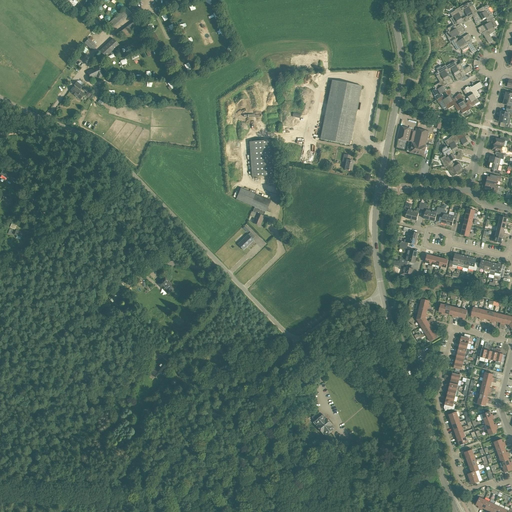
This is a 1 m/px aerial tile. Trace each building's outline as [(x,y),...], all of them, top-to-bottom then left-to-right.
[(463,5),(459,8),(463,14),(466,12),(469,18),(472,17),(471,15),(472,14),(468,8),(470,6),(468,3),(463,6),(463,5)] [(473,5),(470,6),(468,8),(472,14),(471,15),(472,17),(473,16),(475,18),(473,19),(475,21),(480,18),(479,15),(485,12),(484,10),(483,7),(477,11),(473,5)] [(480,18),(475,21),(475,22),(476,25),(483,20),(482,19),(486,17),(487,20),(493,17),(494,16),(491,12),(488,8),(490,7),(489,6),(489,5),(488,5),(487,5),(486,5),(483,7),(484,10),(485,12),(479,15),(480,18)] [(113,29),(131,12),(125,6),(107,22),(113,29)] [(463,14),(459,8),(455,10),(455,11),(450,13),(453,17),(454,16),(458,22),(460,21),(461,23),(464,22),(460,16),(463,14)] [(453,17),(450,19),(454,25),(447,28),(449,31),(450,33),(457,29),(458,32),(464,28),(463,28),(462,26),(461,26),(459,24),(461,23),(460,21),(458,22),(454,16),(453,17)] [(493,17),(487,20),(486,21),(488,24),(485,26),(484,24),(478,28),(479,31),(485,28),(486,30),(493,26),(494,28),(498,26),(495,22),(495,21),(493,17)] [(485,28),(479,31),(479,32),(480,34),(482,33),(489,43),(493,41),(490,35),(496,31),(494,28),(493,26),(486,30),(485,28)] [(449,31),(445,33),(448,38),(450,42),(457,38),(455,36),(458,34),(459,35),(466,31),(464,28),(458,32),(457,29),(450,33),(449,31)] [(153,34),(150,35),(156,46),(159,44),(153,34)] [(457,38),(450,42),(450,43),(451,42),(454,46),(457,50),(461,48),(460,46),(466,42),(465,40),(470,36),(468,34),(462,38),(463,39),(460,41),(458,38),(457,38)] [(471,36),(470,36),(465,40),(466,42),(460,46),(461,48),(462,51),(468,47),(472,53),(477,51),(470,40),(472,39),(471,36)] [(113,38),(99,51),(105,58),(119,45),(113,38)] [(96,46),(89,39),(85,43),(92,51),(96,46)] [(446,65),(445,65),(449,72),(450,73),(453,71),(455,74),(454,75),(457,81),(460,80),(457,74),(459,72),(456,66),(457,65),(455,61),(451,64),(450,64),(446,66),(446,65)] [(460,63),(457,65),(456,66),(459,72),(457,74),(460,80),(461,80),(463,79),(462,77),(473,70),(470,66),(464,69),(460,63)] [(449,72),(445,65),(441,67),(441,66),(436,69),(438,70),(437,71),(438,72),(435,74),(437,76),(441,74),(445,80),(447,78),(451,84),(454,83),(450,76),(448,76),(447,73),(449,72)] [(99,66),(86,71),(90,79),(98,76),(99,78),(103,76),(99,66)] [(441,74),(437,76),(436,76),(440,82),(434,86),(436,89),(437,90),(443,87),(444,88),(446,87),(445,85),(447,84),(448,85),(450,84),(451,84),(447,78),(445,80),(441,74)] [(332,80),(323,123),(320,139),(350,145),(361,86),(332,80)] [(476,99),(477,98),(480,97),(476,90),(483,87),(480,82),(469,89),(468,86),(466,88),(465,89),(469,94),(472,93),(476,99)] [(75,87),(71,92),(80,99),(84,94),(78,90),(75,87)] [(437,90),(436,89),(432,91),(435,95),(434,96),(437,100),(443,96),(442,93),(448,90),(446,87),(444,88),(443,87),(437,90)] [(469,94),(465,89),(463,90),(467,97),(468,96),(470,99),(467,101),(468,102),(471,108),(475,105),(480,102),(477,98),(476,99),(472,93),(469,94)] [(457,95),(461,101),(458,102),(462,109),(460,110),(462,113),(467,111),(472,109),(471,108),(468,102),(465,104),(463,101),(464,100),(460,93),(457,95)] [(445,99),(443,96),(437,100),(439,104),(440,104),(443,109),(443,108),(444,110),(447,108),(445,104),(451,100),(451,99),(453,98),(451,95),(445,99)] [(454,99),(453,98),(451,99),(451,100),(445,104),(447,108),(448,109),(454,105),(458,111),(460,110),(462,109),(458,102),(461,101),(457,95),(455,97),(456,98),(454,99)] [(504,100),(503,104),(510,106),(509,109),(511,110),(511,109),(511,100),(504,98),(504,100)] [(508,118),(500,116),(499,122),(506,124),(505,127),(508,128),(509,124),(507,124),(508,118)] [(435,121),(435,122),(434,128),(440,129),(442,123),(435,121)] [(400,127),(397,139),(409,141),(413,142),(413,143),(410,152),(424,155),(426,146),(429,132),(416,129),(416,132),(411,131),(412,129),(400,127)] [(454,136),(458,143),(459,144),(462,142),(464,146),(469,143),(468,143),(472,141),(468,135),(467,136),(464,131),(459,134),(458,134),(454,136)] [(454,151),(455,150),(457,149),(457,150),(458,149),(455,144),(458,143),(454,136),(454,135),(449,138),(450,138),(445,141),(447,146),(450,145),(454,151)] [(494,144),(504,147),(505,141),(508,141),(509,138),(503,137),(502,140),(496,138),(495,144),(494,144)] [(249,142),(251,166),(252,177),(277,175),(274,140),(249,142)] [(504,147),(494,144),(492,151),(498,152),(497,155),(498,155),(504,157),(504,154),(502,153),(503,151),(502,150),(503,147),(504,147)] [(450,145),(447,146),(443,149),(442,151),(445,156),(446,158),(453,154),(454,151),(450,145)] [(350,156),(344,154),(342,161),(346,162),(345,169),(351,170),(353,161),(349,160),(350,156)] [(453,154),(446,158),(445,156),(440,158),(443,164),(446,168),(447,168),(453,164),(451,161),(456,158),(456,157),(455,158),(454,156),(453,154)] [(491,156),(489,163),(499,165),(501,159),(503,160),(504,157),(498,155),(497,158),(491,156)] [(454,163),(453,164),(447,168),(449,172),(450,172),(453,177),(458,174),(458,175),(464,172),(462,168),(463,168),(460,163),(456,166),(454,163)] [(499,165),(489,163),(487,169),(494,170),(494,173),(500,175),(500,172),(497,171),(499,165)] [(8,179),(11,175),(3,170),(1,173),(2,173),(1,175),(8,179)] [(490,174),(490,177),(488,177),(486,183),(496,185),(497,181),(500,181),(501,177),(490,174)] [(498,189),(495,188),(496,185),(486,183),(485,189),(489,190),(488,193),(497,195),(498,189)] [(270,201),(248,191),(241,188),(236,199),(248,204),(254,207),(252,212),(256,214),(253,223),(260,226),(263,216),(265,212),(270,201)] [(411,220),(413,210),(410,209),(411,204),(406,203),(404,210),(407,211),(405,218),(411,220)] [(424,203),(423,208),(422,211),(425,212),(423,219),(429,220),(432,210),(428,210),(429,207),(427,207),(427,204),(424,203)] [(436,212),(432,210),(429,220),(435,221),(437,214),(440,215),(441,208),(438,207),(436,212)] [(413,210),(411,220),(417,221),(420,209),(417,208),(416,211),(413,210)] [(445,209),(441,208),(440,215),(442,216),(441,223),(446,224),(449,215),(446,214),(446,211),(445,211),(445,209)] [(449,215),(446,224),(452,226),(454,219),(457,219),(459,212),(455,211),(454,216),(449,215)] [(412,229),(405,227),(404,231),(408,232),(407,237),(417,239),(418,233),(411,232),(412,229)] [(244,250),(248,246),(253,240),(252,239),(255,237),(250,232),(248,235),(247,235),(238,244),(244,250)] [(401,241),(400,244),(408,246),(408,243),(415,245),(417,239),(407,237),(406,240),(404,239),(404,242),(401,241)] [(408,246),(400,244),(399,248),(404,249),(404,251),(407,252),(407,255),(416,257),(418,252),(407,249),(408,246)] [(458,266),(460,255),(455,254),(454,258),(451,257),(449,266),(452,267),(452,265),(458,266)] [(401,259),(400,263),(407,264),(408,261),(415,263),(416,257),(407,255),(405,260),(401,259)] [(476,259),(471,258),(468,269),(477,271),(478,263),(475,262),(476,259)] [(480,263),(478,263),(477,271),(479,272),(480,268),(485,269),(487,261),(481,260),(480,263)] [(400,263),(399,268),(398,268),(403,269),(402,274),(409,276),(409,274),(412,275),(413,269),(406,267),(407,264),(400,263)] [(497,264),(494,275),(494,276),(503,278),(505,270),(502,269),(502,265),(500,265),(500,264),(498,263),(498,264),(497,264)] [(165,277),(162,280),(158,284),(168,294),(170,293),(169,293),(175,288),(171,284),(165,277)] [(106,300),(98,306),(101,311),(110,304),(106,300)] [(427,317),(418,314),(416,319),(419,323),(426,319),(427,319),(427,317)] [(508,316),(505,315),(502,328),(504,329),(505,324),(508,325),(507,326),(509,329),(511,328),(511,329),(511,316),(511,317),(511,315),(508,315),(508,316)] [(426,319),(419,323),(422,328),(433,321),(432,319),(428,321),(426,319)] [(434,323),(433,321),(422,328),(424,332),(432,328),(430,325),(434,323)] [(432,328),(424,332),(427,337),(436,332),(435,330),(433,330),(432,328)] [(436,332),(427,337),(430,342),(437,337),(436,334),(437,334),(436,332)] [(485,358),(488,345),(489,344),(486,343),(485,347),(485,348),(485,350),(482,349),(483,345),(480,345),(477,356),(480,357),(485,358)] [(491,346),(488,345),(485,358),(490,360),(493,348),(490,347),(491,346)] [(493,348),(490,360),(496,361),(499,348),(497,347),(496,349),(493,348)] [(499,348),(496,361),(495,364),(500,365),(503,354),(500,353),(501,348),(499,348)] [(161,374),(165,370),(169,365),(163,359),(155,368),(149,363),(144,369),(150,374),(150,373),(155,377),(159,372),(161,374)] [(483,378),(497,381),(497,379),(492,378),(493,374),(485,372),(483,378)] [(482,383),(481,388),(494,391),(494,389),(490,388),(491,385),(482,383)] [(480,393),(478,399),(491,402),(492,400),(487,398),(488,395),(480,393)] [(454,409),(456,403),(454,403),(454,401),(444,399),(444,401),(445,402),(445,405),(444,405),(445,405),(444,407),(445,411),(454,409)] [(483,420),(493,416),(492,414),(491,414),(490,411),(489,411),(485,413),(481,414),(483,420)] [(449,420),(458,417),(456,412),(448,415),(449,418),(448,418),(449,420)] [(325,436),(333,429),(330,426),(331,425),(323,414),(319,418),(315,414),(310,418),(314,422),(325,436)] [(493,416),(483,420),(485,425),(493,422),(492,419),(494,418),(493,416)] [(458,417),(449,420),(449,423),(451,422),(452,425),(460,422),(458,417)] [(460,422),(452,425),(453,428),(452,428),(452,431),(462,427),(460,422)] [(494,424),(493,422),(485,425),(487,430),(497,426),(496,424),(494,424)] [(498,428),(497,426),(487,430),(489,435),(497,432),(496,429),(498,428)] [(462,427),(452,431),(453,433),(455,432),(456,435),(464,432),(462,427)] [(464,432),(456,435),(457,438),(455,438),(456,441),(466,437),(464,432)] [(466,437),(456,441),(457,443),(458,442),(459,445),(460,445),(463,444),(467,443),(466,437)] [(495,447),(505,444),(504,441),(503,442),(502,439),(494,442),(495,447)] [(505,444),(495,447),(497,452),(505,449),(504,446),(506,446),(505,444)] [(464,458),(474,455),(472,449),(464,452),(465,455),(463,456),(464,458)] [(509,456),(509,454),(499,457),(501,462),(509,459),(508,457),(509,456)] [(474,455),(464,458),(465,460),(467,460),(468,463),(476,460),(474,455)] [(476,460),(468,463),(469,465),(467,466),(468,468),(477,465),(476,460)] [(511,464),(503,467),(505,473),(511,470),(511,468),(511,467),(511,466),(511,464)] [(477,465),(468,468),(469,471),(470,470),(471,473),(475,471),(476,472),(479,470),(477,465)] [(471,473),(467,474),(469,477),(467,478),(468,480),(477,476),(476,472),(475,471),(471,473)] [(477,476),(468,480),(469,482),(470,481),(471,485),(479,482),(479,481),(477,476)] [(480,509),(484,499),(479,497),(476,505),(479,506),(478,508),(480,509)] [(489,502),(484,499),(480,509),(482,510),(483,508),(486,509),(489,502)] [(490,511),(494,504),(489,502),(486,509),(488,511),(487,511),(490,511)]
